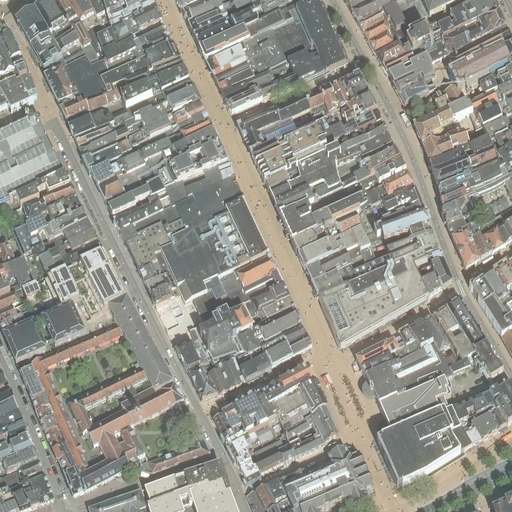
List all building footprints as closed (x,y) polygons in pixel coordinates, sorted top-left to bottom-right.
[(59,53),(78,42),(52,0),(50,0),(34,14),(37,18),(52,46),(54,45),(59,53)] [(79,23),(64,0),(52,0),(78,42),(85,55),(91,64),(98,60),(79,23)] [(64,0),(79,23),(98,60),(103,58),(102,55),(96,40),(102,37),(84,0),(64,0)] [(110,33),(106,26),(101,14),(102,13),(101,10),(95,0),(84,0),(102,37),(110,33)] [(95,0),(101,10),(121,0),(95,0)] [(101,14),(106,26),(123,18),(119,9),(139,0),(121,0),(101,10),(102,13),(101,14)] [(123,18),(151,5),(148,0),(139,0),(119,9),(123,18)] [(172,0),(182,17),(217,0),(172,0)] [(247,0),(217,0),(182,17),(188,30),(247,0)] [(197,40),(253,14),(262,9),(265,17),(288,6),(285,0),(247,0),(188,30),(193,41),(197,39),(197,40)] [(320,5),(317,0),(314,0),(288,12),(292,23),(272,33),(289,66),(299,86),(346,66),(319,6),(320,5)] [(355,0),(349,3),(345,5),(351,15),(355,13),(380,0),(355,0)] [(406,0),(380,0),(355,13),(355,14),(351,16),(357,25),(361,23),(381,14),(394,7),(405,1),(406,0)] [(406,0),(405,1),(408,7),(420,0),(429,18),(466,0),(406,0)] [(434,47),(441,43),(498,14),(491,0),(485,0),(462,11),(450,17),(425,29),(434,47)] [(151,5),(123,18),(106,26),(110,33),(155,12),(151,5)] [(405,28),(394,7),(381,14),(386,25),(389,23),(394,34),(399,31),(405,28)] [(287,10),(257,24),(203,51),(203,52),(199,53),(205,65),(208,63),(244,46),(272,33),(292,23),(288,12),(287,10)] [(155,12),(110,33),(102,37),(96,40),(102,55),(112,50),(161,26),(155,12)] [(37,18),(34,14),(28,18),(29,19),(18,25),(17,26),(17,27),(44,73),(64,62),(66,67),(85,55),(78,42),(59,53),(54,45),(52,46),(37,18)] [(199,53),(203,51),(257,24),(253,14),(197,40),(194,41),(199,53)] [(357,26),(363,36),(386,25),(381,14),(361,23),(361,24),(357,26)] [(489,38),(506,30),(498,14),(441,43),(448,58),(465,50),(480,43),(480,42),(489,38)] [(363,36),(368,45),(394,34),(389,23),(386,25),(363,36)] [(111,76),(172,48),(162,28),(113,52),(112,50),(102,55),(103,58),(111,76)] [(434,47),(425,29),(408,38),(409,42),(406,43),(413,56),(434,47)] [(399,31),(394,34),(368,45),(375,58),(405,42),(399,31)] [(221,97),(289,66),(272,33),(244,46),(247,52),(245,58),(244,59),(247,65),(251,73),(217,89),(221,97)] [(508,46),(511,44),(511,43),(507,34),(491,41),(454,60),(449,63),(452,69),(448,71),(449,75),(451,75),(508,47),(508,46)] [(0,43),(0,46),(13,71),(25,67),(10,37),(0,43)] [(413,56),(406,43),(376,59),(382,70),(413,56)] [(430,67),(448,58),(441,43),(434,47),(413,56),(382,70),(387,78),(427,59),(430,67)] [(467,104),(472,102),(471,99),(482,94),(484,97),(486,96),(480,84),(477,85),(479,89),(469,94),(467,88),(489,77),(488,75),(511,63),(511,44),(508,47),(451,75),(458,89),(467,104)] [(35,98),(28,101),(20,85),(13,71),(0,46),(0,96),(8,110),(10,114),(11,115),(12,114),(37,103),(35,98)] [(245,57),(245,58),(247,52),(244,46),(208,63),(205,65),(209,73),(231,62),(232,63),(245,57)] [(180,64),(172,48),(111,76),(117,90),(180,64)] [(64,62),(44,73),(45,75),(43,76),(56,104),(61,113),(95,97),(94,94),(100,91),(91,64),(85,55),(66,67),(64,62)] [(209,73),(213,81),(247,65),(244,59),(245,58),(245,57),(232,63),(231,62),(209,73)] [(61,113),(66,124),(121,100),(120,98),(117,90),(111,76),(103,58),(98,60),(91,64),(100,91),(94,94),(95,97),(61,113)] [(427,59),(387,78),(393,89),(412,80),(414,84),(421,81),(423,86),(434,80),(430,71),(432,71),(430,67),(427,59)] [(511,75),(511,63),(488,75),(489,77),(490,77),(490,79),(490,80),(496,78),(498,81),(511,75)] [(180,64),(117,90),(120,98),(183,72),(180,64)] [(247,65),(213,81),(217,89),(251,73),(247,65)] [(289,66),(221,97),(225,108),(227,107),(227,106),(234,103),(244,97),(245,98),(251,95),(251,96),(257,93),(271,87),(280,83),(290,78),(294,77),(289,66)] [(30,82),(25,67),(13,71),(20,85),(30,82)] [(121,100),(125,110),(188,83),(183,72),(120,98),(121,100)] [(480,84),(486,96),(511,85),(511,75),(498,81),(496,78),(490,80),(490,79),(480,84)] [(294,77),(280,83),(285,93),(299,86),(294,77)] [(353,79),(339,85),(346,99),(365,91),(358,77),(353,79)] [(412,80),(393,89),(399,100),(417,92),(414,84),(412,80)] [(399,100),(404,109),(423,100),(435,93),(432,86),(436,84),(434,80),(423,86),(421,81),(414,84),(417,92),(399,100)] [(35,98),(30,82),(20,85),(28,101),(35,98)] [(193,92),(188,83),(125,110),(118,114),(122,123),(129,120),(189,93),(193,92)] [(276,97),(285,93),(280,83),(271,87),(276,97)] [(349,106),(346,99),(339,85),(329,90),(333,99),(336,98),(339,105),(337,106),(339,111),(349,106)] [(472,102),(467,104),(474,116),(511,98),(511,85),(486,96),(484,97),(485,99),(473,104),(472,102)] [(276,97),(271,87),(257,93),(262,104),(276,97)] [(458,89),(442,96),(449,112),(467,104),(458,89)] [(329,90),(319,94),(328,116),(339,111),(337,106),(339,105),(336,98),(333,99),(329,90)] [(346,99),(349,106),(350,108),(365,101),(369,99),(365,91),(346,99)] [(129,120),(122,123),(125,131),(128,137),(142,131),(142,132),(153,127),(154,128),(165,123),(165,121),(190,108),(191,111),(200,107),(193,92),(189,94),(189,93),(129,120)] [(262,104),(257,93),(251,96),(251,95),(245,98),(244,97),(234,103),(227,106),(227,107),(225,108),(231,118),(262,104)] [(328,116),(319,94),(307,100),(300,103),(266,118),(266,117),(248,125),(237,130),(243,143),(291,122),(302,117),(309,114),(313,125),(324,121),(323,118),(328,116)] [(471,99),(472,102),(473,104),(485,99),(484,97),(482,94),(471,99)] [(430,102),(437,117),(447,113),(449,112),(442,96),(430,102)] [(511,98),(474,116),(473,117),(481,131),(511,115),(511,98)] [(339,111),(345,127),(346,128),(376,114),(369,99),(365,101),(350,108),(349,106),(339,111)] [(474,116),(467,104),(449,112),(447,113),(437,117),(413,128),(422,148),(433,143),(431,138),(441,133),(440,133),(473,116),(473,117),(474,116)] [(143,133),(129,139),(128,140),(127,141),(132,150),(138,147),(139,147),(205,116),(200,107),(191,111),(190,108),(165,121),(165,123),(154,128),(153,127),(142,132),(143,133)] [(101,114),(69,129),(74,142),(122,123),(118,114),(110,117),(101,114)] [(350,137),(360,133),(363,132),(366,131),(370,129),(375,126),(381,123),(377,114),(376,114),(346,128),(350,137)] [(511,115),(481,131),(486,140),(468,149),(467,146),(463,148),(465,153),(469,152),(472,156),(473,158),(492,150),(488,143),(511,131),(511,115)] [(138,155),(139,155),(144,156),(209,125),(205,116),(139,147),(141,153),(138,155)] [(0,209),(16,201),(64,178),(42,133),(39,126),(39,125),(40,125),(40,124),(40,123),(40,122),(40,121),(39,121),(39,120),(38,120),(37,120),(36,120),(35,119),(31,121),(0,135),(0,209)] [(332,119),(324,123),(329,135),(318,139),(322,147),(324,147),(327,145),(332,143),(342,138),(349,136),(345,127),(342,128),(341,125),(341,124),(340,124),(339,124),(335,126),(332,119)] [(294,131),(291,122),(243,143),(249,155),(253,153),(296,135),(294,131)] [(122,123),(74,142),(78,150),(125,131),(122,123)] [(325,155),(322,147),(318,139),(329,135),(324,123),(298,134),(303,146),(255,167),(260,177),(264,187),(296,172),(296,171),(297,171),(296,168),(324,155),(325,155)] [(209,125),(144,156),(148,166),(168,155),(209,134),(212,132),(209,125)] [(325,155),(324,155),(329,166),(334,164),(334,162),(346,156),(384,136),(387,135),(383,126),(369,134),(366,135),(362,137),(341,145),(337,149),(325,155)] [(128,137),(125,131),(78,150),(82,159),(108,146),(128,137)] [(511,131),(488,143),(492,150),(496,158),(511,150),(511,131)] [(209,135),(209,134),(168,155),(175,168),(181,165),(185,161),(218,144),(213,133),(209,135)] [(255,167),(303,146),(298,134),(296,135),(253,153),(253,154),(250,156),(255,167)] [(429,166),(432,165),(457,155),(455,151),(463,148),(467,146),(461,134),(433,143),(422,148),(429,166)] [(384,136),(346,156),(349,163),(360,158),(361,160),(376,154),(391,146),(392,146),(387,135),(384,137),(384,136)] [(127,144),(116,148),(121,160),(94,173),(91,175),(98,191),(102,189),(145,170),(139,155),(138,155),(133,157),(127,144)] [(168,155),(148,166),(155,180),(154,186),(144,190),(146,193),(147,193),(150,199),(151,201),(151,202),(166,196),(165,193),(228,166),(218,144),(185,161),(181,165),(175,168),(168,155)] [(90,175),(94,173),(121,160),(116,148),(89,161),(85,163),(90,175)] [(471,156),(472,156),(469,152),(465,153),(463,148),(455,151),(457,155),(432,165),(429,166),(431,175),(434,174),(460,163),(458,159),(470,154),(471,156)] [(371,178),(374,176),(401,163),(394,150),(394,151),(363,166),(365,169),(351,177),(355,185),(371,178)] [(499,163),(496,158),(492,150),(473,158),(472,156),(471,156),(473,163),(467,165),(466,161),(460,164),(460,163),(434,174),(431,175),(436,189),(437,189),(499,163)] [(511,150),(496,158),(499,163),(499,164),(511,158),(511,150)] [(145,170),(102,189),(102,190),(98,192),(108,211),(112,219),(115,218),(135,208),(134,206),(150,199),(147,193),(146,193),(144,190),(154,186),(155,180),(148,166),(144,156),(139,155),(145,170)] [(329,166),(324,155),(296,168),(297,171),(296,171),(296,172),(300,181),(272,194),(268,196),(274,208),(306,192),(308,196),(324,189),(326,193),(339,187),(337,184),(335,178),(334,170),(346,165),(349,163),(346,156),(334,162),(334,164),(329,166)] [(511,158),(499,164),(506,175),(511,172),(511,158)] [(405,172),(402,167),(401,164),(401,163),(374,176),(378,185),(405,172)] [(456,183),(437,192),(439,201),(466,189),(471,199),(472,202),(494,193),(505,186),(510,183),(506,175),(499,164),(494,166),(490,168),(487,169),(484,171),(481,173),(477,174),(474,176),(467,179),(462,181),(456,183)] [(191,200),(234,181),(228,166),(165,193),(166,196),(172,210),(173,211),(191,201),(191,200)] [(300,181),(296,172),(264,187),(268,196),(272,194),(300,181)] [(382,188),(362,197),(363,198),(369,209),(369,208),(413,188),(407,176),(382,188)] [(311,204),(340,191),(341,190),(342,191),(344,190),(355,185),(351,177),(337,184),(339,187),(326,193),(324,189),(308,196),(306,192),(274,208),(280,220),(312,205),(311,204)] [(20,210),(22,210),(67,191),(71,190),(71,189),(67,182),(67,181),(66,181),(64,178),(16,201),(20,210)] [(371,178),(355,185),(344,190),(342,191),(341,190),(340,191),(311,204),(312,205),(280,220),(292,247),(335,226),(328,214),(349,204),(347,201),(362,194),(361,192),(369,188),(368,186),(373,183),(371,178)] [(184,233),(243,205),(244,204),(234,181),(191,200),(191,201),(173,211),(180,226),(184,233)] [(382,203),(387,214),(402,208),(407,205),(407,208),(408,210),(420,205),(419,203),(418,200),(414,189),(382,203)] [(466,189),(439,201),(440,205),(441,208),(442,213),(465,202),(468,200),(471,199),(466,189)] [(72,203),(76,201),(71,190),(67,191),(22,210),(28,224),(41,219),(47,216),(47,217),(48,217),(47,215),(61,209),(60,208),(72,203)] [(172,210),(166,196),(151,202),(151,201),(148,203),(149,205),(143,208),(144,209),(114,224),(119,235),(125,232),(172,210)] [(360,217),(370,212),(369,209),(363,198),(347,205),(328,214),(335,226),(355,216),(359,215),(360,217)] [(442,213),(441,213),(444,223),(447,231),(452,241),(467,235),(465,232),(462,224),(472,219),(475,218),(468,200),(465,202),(442,213)] [(73,203),(72,203),(60,208),(61,209),(47,215),(48,217),(47,217),(51,226),(46,228),(42,219),(12,232),(22,257),(31,252),(43,247),(37,235),(82,214),(76,202),(73,203)] [(137,241),(125,247),(138,273),(155,265),(162,279),(168,276),(173,286),(179,299),(184,308),(193,303),(207,296),(203,289),(268,258),(243,205),(184,233),(180,226),(163,234),(160,228),(136,240),(137,241)] [(411,221),(424,216),(420,205),(408,210),(406,211),(411,221)] [(180,226),(173,211),(172,210),(125,232),(125,233),(119,235),(125,247),(137,241),(136,240),(160,228),(163,234),(180,226)] [(380,232),(411,221),(406,211),(376,224),(378,230),(379,229),(380,232)] [(511,211),(500,218),(511,239),(511,211)] [(37,235),(43,247),(87,224),(82,214),(37,235)] [(355,216),(335,226),(342,240),(359,232),(359,231),(357,224),(355,216)] [(408,235),(411,245),(431,238),(428,228),(424,216),(411,221),(380,232),(379,229),(378,230),(373,231),(373,232),(374,233),(374,235),(375,236),(375,238),(376,239),(381,238),(383,244),(408,235)] [(511,239),(500,218),(488,225),(503,249),(511,243),(511,239)] [(88,224),(87,224),(43,247),(31,252),(36,262),(48,256),(93,234),(88,224)] [(488,225),(476,231),(481,240),(490,254),(492,257),(503,249),(488,225)] [(292,247),(298,260),(342,240),(335,226),(292,247)] [(474,227),(465,232),(467,235),(478,260),(480,264),(491,257),(490,254),(481,240),(476,231),(474,227)] [(308,272),(344,255),(359,248),(361,253),(368,249),(359,232),(342,240),(298,260),(304,274),(308,272)] [(93,234),(48,256),(52,264),(60,260),(61,262),(97,244),(93,234)] [(467,235),(452,241),(465,273),(480,264),(478,261),(478,260),(467,235)] [(401,249),(408,262),(412,270),(422,266),(424,270),(428,268),(428,264),(426,262),(439,256),(438,255),(432,239),(432,237),(431,238),(411,245),(401,249)] [(0,245),(0,256),(4,266),(14,262),(6,242),(0,245)] [(99,257),(103,255),(97,244),(61,262),(60,260),(52,264),(48,256),(36,262),(36,263),(40,261),(48,280),(99,257)] [(344,255),(351,268),(355,275),(375,265),(370,249),(369,249),(368,249),(361,253),(359,248),(344,255)] [(388,260),(380,263),(384,273),(408,262),(401,249),(386,254),(388,260)] [(48,280),(47,280),(61,311),(81,302),(90,320),(108,311),(123,303),(126,301),(127,301),(120,288),(103,255),(99,257),(48,280)] [(311,288),(315,286),(351,268),(344,255),(308,272),(308,273),(305,274),(311,288)] [(430,269),(441,293),(441,292),(442,293),(451,286),(439,256),(426,262),(428,264),(428,268),(428,270),(430,269)] [(203,289),(207,296),(210,295),(215,304),(276,275),(269,261),(268,261),(267,259),(269,259),(268,258),(203,289)] [(22,261),(0,270),(0,284),(6,282),(8,285),(15,282),(19,291),(31,285),(27,277),(29,276),(22,261)] [(428,301),(427,300),(422,288),(412,270),(408,262),(384,273),(318,302),(329,327),(340,352),(404,315),(428,301)] [(351,268),(315,286),(311,288),(318,302),(384,273),(380,263),(375,265),(355,275),(351,268)] [(155,265),(138,273),(145,288),(162,279),(155,265)] [(427,300),(428,301),(441,293),(430,269),(428,270),(428,268),(424,270),(422,266),(412,270),(422,288),(427,300)] [(511,279),(507,271),(505,268),(493,276),(496,279),(511,305),(511,279)] [(207,296),(193,303),(203,326),(222,317),(225,316),(282,288),(276,275),(215,304),(210,295),(207,296)] [(162,279),(145,288),(150,297),(173,286),(168,276),(162,279)] [(495,306),(511,332),(511,305),(496,279),(493,276),(482,284),(484,287),(483,287),(495,306)] [(470,292),(483,313),(495,306),(483,287),(481,284),(478,286),(479,287),(470,292)] [(22,292),(26,302),(39,297),(35,286),(22,292)] [(152,302),(156,310),(179,299),(173,286),(150,297),(151,301),(155,299),(155,300),(152,302)] [(0,300),(10,296),(8,290),(4,291),(3,287),(0,287),(0,300)] [(282,288),(225,316),(227,321),(242,314),(242,315),(246,324),(289,303),(282,288)] [(0,313),(20,305),(15,295),(0,301),(0,313)] [(123,303),(108,311),(116,327),(122,337),(137,365),(147,383),(151,390),(154,398),(173,387),(156,355),(156,354),(145,333),(144,333),(127,301),(123,303)] [(179,301),(157,312),(166,332),(170,342),(189,333),(189,332),(198,328),(189,309),(184,311),(179,301)] [(289,303),(246,324),(251,333),(294,312),(289,303)] [(449,315),(448,315),(470,353),(471,352),(484,344),(481,339),(481,338),(480,338),(478,334),(478,333),(477,332),(477,333),(472,325),(459,303),(446,312),(449,315)] [(483,313),(501,341),(511,334),(511,332),(495,306),(483,313)] [(0,326),(3,325),(22,317),(29,314),(25,307),(14,313),(13,310),(0,315),(0,326)] [(85,336),(72,307),(61,311),(57,313),(54,308),(47,312),(45,307),(34,312),(38,322),(26,327),(8,336),(4,338),(16,366),(47,352),(38,333),(45,330),(54,349),(85,336)] [(204,332),(198,335),(206,351),(214,367),(216,366),(243,356),(244,356),(246,358),(261,350),(258,342),(261,340),(264,346),(300,328),(301,328),(294,312),(251,333),(246,324),(242,315),(242,314),(227,321),(213,327),(212,324),(203,329),(204,332)] [(470,353),(448,315),(446,312),(433,320),(461,365),(459,367),(449,373),(453,380),(464,375),(465,376),(469,374),(468,373),(479,368),(480,370),(482,368),(471,352),(470,353)] [(8,336),(26,327),(22,317),(3,325),(3,326),(0,327),(4,337),(8,336)] [(423,331),(434,348),(449,373),(459,367),(453,356),(447,359),(443,354),(450,350),(432,321),(421,327),(423,331)] [(37,378),(38,378),(46,398),(50,408),(55,419),(57,426),(71,456),(70,456),(71,458),(76,470),(86,494),(130,471),(152,476),(210,456),(195,426),(193,423),(189,415),(183,404),(170,410),(180,429),(190,451),(148,465),(147,463),(141,466),(139,461),(145,458),(133,435),(130,431),(133,430),(124,413),(121,414),(93,429),(85,412),(114,398),(147,383),(137,365),(134,367),(136,371),(108,385),(67,404),(68,406),(82,436),(86,435),(94,450),(98,447),(100,451),(106,463),(88,472),(81,456),(82,456),(77,445),(60,406),(61,405),(57,394),(56,394),(51,384),(52,384),(48,372),(47,372),(45,370),(122,337),(116,327),(80,342),(31,364),(33,369),(37,378)] [(434,348),(423,331),(421,327),(409,334),(410,338),(420,355),(434,348)] [(262,351),(267,362),(271,372),(275,370),(303,356),(303,355),(310,352),(310,351),(311,351),(311,350),(311,349),(306,340),(307,340),(302,331),(262,351)] [(170,342),(175,353),(194,345),(189,333),(170,342)] [(420,355),(410,338),(408,334),(399,339),(399,340),(404,350),(409,360),(420,355)] [(511,354),(511,334),(501,341),(510,356),(511,354)] [(391,357),(404,350),(399,340),(386,347),(391,357)] [(175,353),(187,375),(209,366),(197,343),(194,345),(175,353)] [(490,383),(503,375),(497,366),(497,365),(495,366),(493,362),(490,357),(491,356),(491,355),(485,347),(484,344),(471,352),(482,368),(485,373),(484,373),(484,374),(485,374),(490,383)] [(386,347),(356,362),(361,372),(364,371),(391,357),(386,347)] [(380,440),(395,473),(402,490),(424,480),(425,479),(435,473),(466,454),(455,439),(461,435),(451,412),(447,403),(446,401),(450,400),(446,389),(448,382),(453,380),(449,373),(434,348),(420,355),(409,360),(370,379),(375,389),(374,389),(373,397),(373,398),(378,409),(379,410),(386,427),(385,428),(381,431),(380,435),(380,440)] [(267,362),(262,351),(261,350),(246,358),(244,356),(243,356),(244,357),(237,360),(241,371),(242,373),(239,374),(244,386),(246,385),(271,372),(267,362)] [(364,371),(361,372),(361,373),(365,382),(366,381),(370,379),(409,360),(404,350),(391,357),(364,371)] [(229,393),(244,386),(239,374),(242,373),(241,371),(239,373),(234,361),(217,367),(219,371),(229,393)] [(37,378),(33,369),(30,371),(28,365),(17,369),(20,375),(32,404),(45,398),(37,378)] [(194,390),(210,383),(207,376),(204,370),(188,377),(194,390)] [(207,376),(210,383),(217,399),(229,393),(219,371),(207,376)] [(314,386),(307,372),(280,386),(288,400),(310,388),(314,386)] [(0,396),(8,392),(3,381),(0,382),(0,396)] [(217,399),(210,383),(194,390),(201,403),(204,404),(217,399)] [(280,386),(255,399),(268,426),(277,421),(272,410),(288,400),(280,386)] [(154,398),(151,390),(120,406),(124,413),(133,430),(170,410),(183,404),(178,395),(173,387),(154,398)] [(320,398),(315,387),(311,389),(310,388),(288,400),(272,410),(277,421),(320,398)] [(488,396),(501,417),(507,428),(511,424),(511,395),(509,390),(508,390),(508,389),(507,389),(506,389),(503,392),(501,393),(499,390),(496,392),(493,394),(488,396)] [(0,409),(13,403),(9,394),(0,398),(0,409)] [(501,417),(488,396),(481,400),(485,413),(489,420),(495,430),(498,434),(507,428),(501,417)] [(32,404),(36,414),(50,408),(46,398),(45,399),(45,398),(32,404)] [(320,398),(277,421),(285,436),(327,413),(320,398)] [(231,412),(245,438),(266,427),(268,426),(255,399),(243,405),(244,405),(232,412),(231,412)] [(477,418),(485,413),(481,400),(451,412),(461,435),(462,435),(468,431),(464,423),(477,418)] [(0,423),(18,415),(13,403),(0,409),(0,423)] [(36,414),(40,425),(55,419),(50,408),(36,414)] [(222,417),(231,436),(233,441),(240,437),(241,440),(245,438),(231,412),(222,417)] [(283,437),(289,448),(313,436),(333,427),(327,413),(285,436),(283,437)] [(20,429),(23,427),(24,427),(18,415),(0,423),(0,436),(20,429)] [(225,438),(226,438),(231,436),(222,417),(214,421),(213,423),(222,440),(225,438)] [(40,425),(45,436),(57,430),(56,426),(57,426),(55,419),(40,425)] [(495,430),(489,420),(472,429),(481,444),(497,434),(495,430)] [(241,475),(255,469),(259,467),(253,455),(251,451),(248,453),(245,448),(243,444),(244,443),(245,445),(257,439),(260,445),(272,438),(266,427),(245,438),(241,440),(240,437),(233,441),(231,436),(226,438),(222,440),(229,452),(241,475)] [(333,427),(313,436),(320,451),(337,443),(338,439),(333,427)] [(20,440),(27,438),(28,437),(24,428),(20,429),(0,436),(0,451),(5,449),(11,447),(12,446),(11,444),(13,443),(20,440)] [(481,444),(472,429),(468,431),(462,435),(461,435),(455,439),(466,454),(481,444)] [(45,436),(48,444),(61,438),(57,430),(45,436)] [(313,436),(289,448),(295,463),(320,451),(313,436)] [(33,452),(27,438),(21,441),(20,440),(13,443),(14,446),(12,446),(11,447),(15,459),(33,452)] [(53,453),(66,448),(61,438),(48,444),(53,453)] [(277,458),(282,469),(284,468),(295,463),(289,448),(284,450),(280,442),(253,455),(259,467),(277,458)] [(53,453),(58,464),(71,458),(70,456),(70,457),(66,448),(53,453)] [(10,461),(5,449),(0,451),(0,465),(2,464),(10,461)] [(328,462),(333,474),(356,465),(350,450),(327,459),(328,462)] [(6,476),(38,463),(34,451),(33,452),(15,459),(10,461),(2,464),(6,476)] [(71,458),(58,464),(64,476),(76,470),(71,458)] [(259,467),(255,469),(260,479),(282,469),(277,458),(259,467)] [(341,511),(342,506),(346,504),(343,497),(333,474),(328,462),(322,465),(315,467),(309,471),(309,470),(303,473),(303,475),(279,485),(286,501),(291,511),(341,511)] [(22,485),(43,477),(39,465),(17,474),(20,481),(22,485)] [(356,465),(333,474),(343,497),(366,487),(356,465)] [(226,495),(220,480),(217,470),(218,470),(218,469),(203,474),(203,475),(194,478),(198,489),(204,504),(226,495)] [(260,479),(255,469),(241,475),(247,486),(260,480),(260,479)] [(75,499),(76,470),(64,476),(72,498),(75,499)] [(75,499),(86,494),(76,470),(75,499)] [(7,487),(17,511),(29,511),(31,511),(23,493),(21,489),(23,488),(22,485),(20,481),(17,474),(2,480),(5,487),(7,487)] [(46,484),(43,477),(22,485),(23,488),(21,489),(23,493),(30,490),(46,484)] [(0,511),(17,511),(7,487),(5,487),(2,480),(0,480),(0,511)] [(35,498),(50,493),(46,484),(30,490),(33,498),(35,498)] [(150,507),(146,509),(147,510),(147,511),(231,511),(226,495),(204,504),(198,489),(184,495),(172,498),(167,484),(144,492),(144,493),(145,493),(150,507)] [(267,489),(266,489),(274,506),(286,501),(279,485),(279,484),(267,489)] [(366,487),(343,497),(346,504),(349,511),(351,511),(373,503),(366,487)] [(256,494),(261,506),(263,511),(275,511),(277,511),(274,506),(266,489),(256,494)] [(31,511),(39,508),(35,498),(33,498),(30,490),(23,493),(31,511)] [(39,508),(54,503),(50,493),(35,498),(39,508)] [(89,511),(88,511),(145,511),(147,510),(146,509),(141,493),(123,500),(122,499),(107,505),(89,511)] [(263,511),(261,506),(256,494),(246,499),(251,510),(252,511),(263,511)] [(511,511),(511,503),(492,511),(511,511)]
